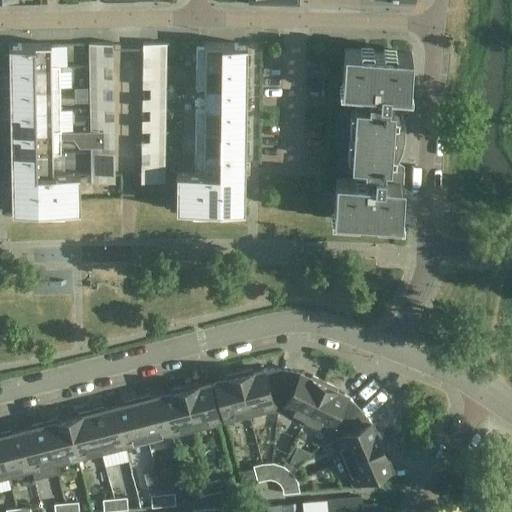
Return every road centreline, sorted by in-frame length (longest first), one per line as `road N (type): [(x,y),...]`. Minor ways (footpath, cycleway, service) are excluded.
road 1 (unclassified): [(0,395),(276,324),(313,325),(393,348)]
road 2 (residential): [(437,23),(427,250)]
road 3 (residential): [(0,23),(200,18)]
road 4 (residential): [(291,22),(288,173)]
road 5 (residential): [(291,22),(437,23)]
road 6 (residential): [(421,511),(461,436),(473,388)]
